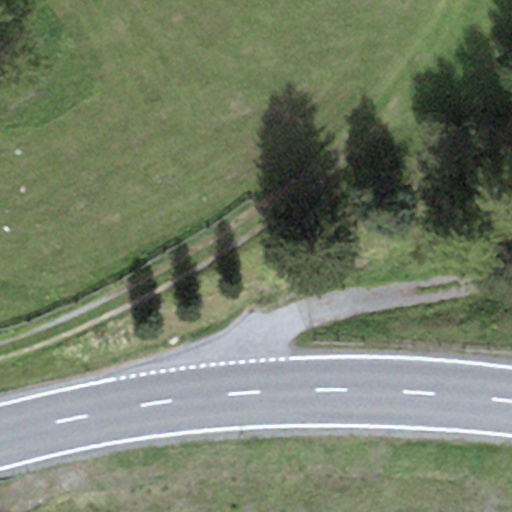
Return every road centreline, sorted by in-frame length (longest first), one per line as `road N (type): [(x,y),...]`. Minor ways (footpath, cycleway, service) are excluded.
road 1 (track): [(0,348),(134,293),(266,212),(371,123),(454,0)]
road 2 (primary): [(511,400),(227,391),(0,434)]
